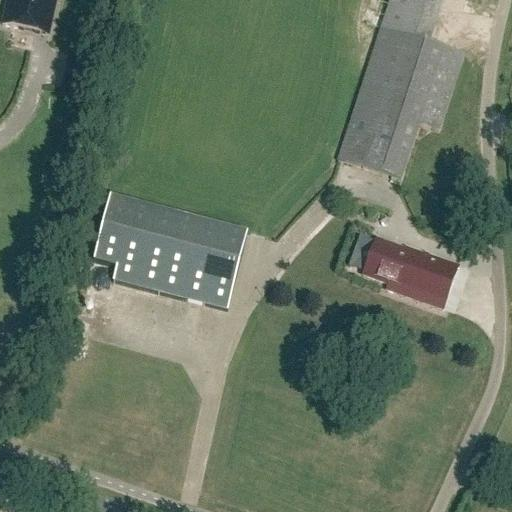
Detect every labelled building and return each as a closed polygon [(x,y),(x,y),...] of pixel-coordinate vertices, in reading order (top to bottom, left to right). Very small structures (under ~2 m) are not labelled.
[(7,0),(2,26),(49,37),(56,0),(7,0)] [(338,164),(342,165),(400,184),(419,127),(438,134),(463,57),(428,46),(382,30),(338,164)] [(227,313),(247,237),(110,202),(94,265),(117,271),(113,284),(227,313)] [(458,269),(404,250),(376,240),(362,279),(387,288),(386,293),(444,314),(458,269)] [(82,349),(88,331),(78,327),(72,345),(82,349)]
